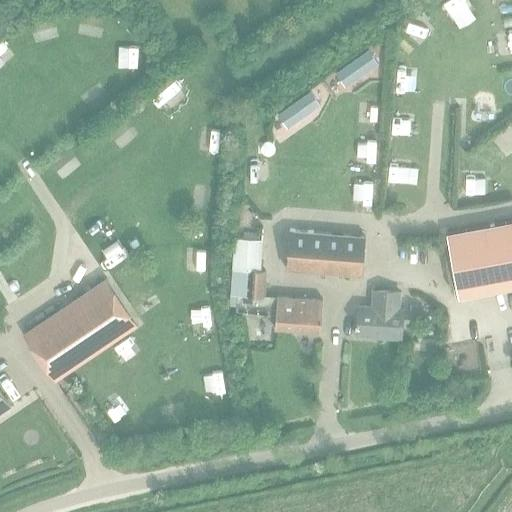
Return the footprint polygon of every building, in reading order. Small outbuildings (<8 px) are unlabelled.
[(511,220),(446,233),(458,297),(511,287),(511,220)] [(365,234),(289,227),(286,266),(362,273),(365,234)] [(266,269),(260,268),(262,238),(234,236),(233,262),(232,292),(244,293),(243,313),(263,314),(265,279),(266,269)] [(107,277),(24,333),(55,379),(138,323),(107,277)] [(321,330),(323,297),(277,294),(275,327),(321,330)] [(402,335),(403,309),(359,306),(357,332),(402,335)] [(0,412),(11,406),(0,389),(0,412)]
